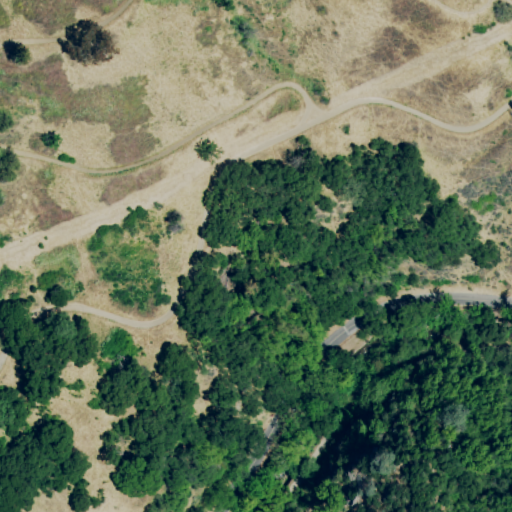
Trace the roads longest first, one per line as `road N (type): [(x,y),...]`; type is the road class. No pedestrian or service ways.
road 1 (track): [(0,355),(35,311),(69,305),(136,323),(161,320),(189,277),(222,172),(249,150),(323,119)]
road 2 (track): [(290,511),(351,416),(394,373),(444,352),(511,349)]
road 3 (track): [(323,119),(366,101),(474,125),(511,104)]
